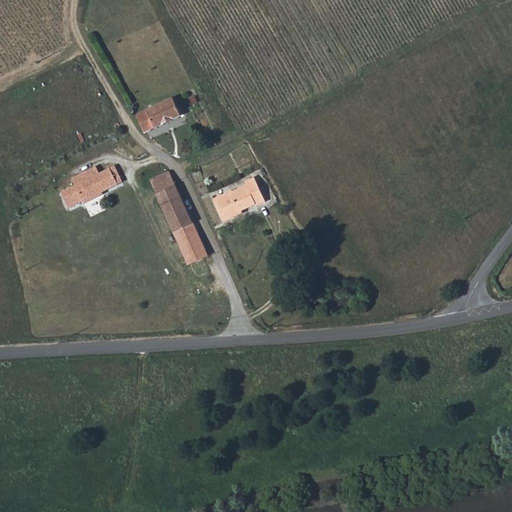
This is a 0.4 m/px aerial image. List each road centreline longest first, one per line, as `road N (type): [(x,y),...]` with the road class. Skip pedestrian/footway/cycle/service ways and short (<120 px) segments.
road 1 (tertiary): [(0,354),(340,335),(511,305)]
road 2 (track): [(126,511),(141,346)]
road 3 (track): [(75,0),(72,17),(90,59),(134,136)]
